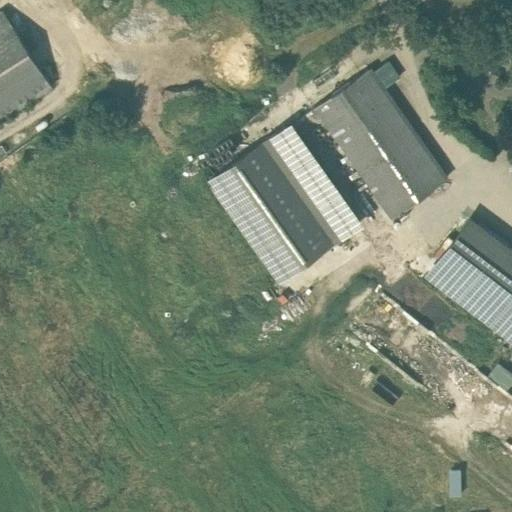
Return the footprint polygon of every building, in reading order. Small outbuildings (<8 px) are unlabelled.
[(2,10),(0,11),(0,115),(50,83),(2,10)] [(368,67),(313,105),(391,216),(445,178),(368,67)] [(432,128),(431,130),(432,132),(433,134),(435,135),(436,135),(438,135),(440,133),(441,132),(441,130),(441,128),(440,127),(438,125),(436,125),(434,126),(433,127),(432,128)] [(454,142),(455,140),(454,138),(453,136),(451,135),(449,135),(448,135),(446,136),(445,138),(445,140),(445,142),(446,143),(448,144),(450,145),(452,144),(453,143),(454,142)] [(262,141),(208,179),(279,278),(333,241),(262,141)] [(511,163),(493,189),(496,191),(511,203),(511,163)] [(511,244),(470,212),(424,272),(511,339),(511,244)] [(510,386),(511,382),(511,368),(499,360),(490,373),(510,386)]
